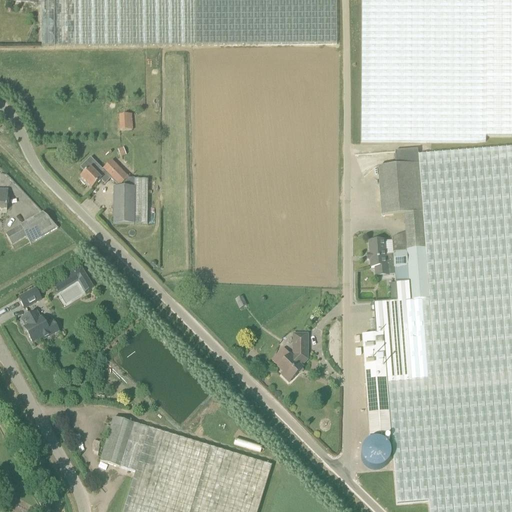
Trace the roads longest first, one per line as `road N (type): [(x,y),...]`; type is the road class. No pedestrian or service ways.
road 1 (unclassified): [(337,472),(39,173),(0,107)]
road 2 (unclassified): [(337,472),(345,464),(345,0)]
road 3 (unclassified): [(84,511),(0,349)]
